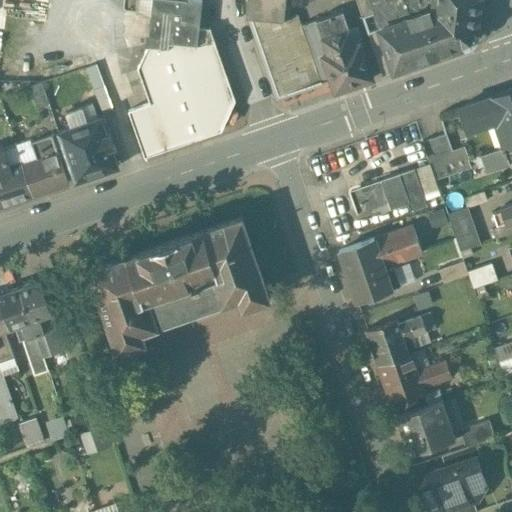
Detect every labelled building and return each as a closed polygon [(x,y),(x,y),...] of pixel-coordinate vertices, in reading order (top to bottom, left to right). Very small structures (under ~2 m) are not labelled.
[(124,0),(123,7),(152,10),(153,0),(124,0)] [(153,0),(152,10),(148,45),(167,47),(168,41),(197,44),(199,28),(201,0),(153,0)] [(247,0),(246,15),(251,15),(282,4),(284,10),(285,0),(247,0)] [(381,27),(371,0),(356,0),(383,74),(394,70),(379,27),(381,27)] [(440,19),(439,0),(371,0),(381,27),(379,27),(394,70),(468,45),(472,39),(476,34),(478,26),(440,19)] [(439,0),(440,19),(478,26),(480,0),(439,0)] [(282,4),(251,15),(279,94),(310,84),(287,17),(284,10),(282,4)] [(344,9),(317,19),(328,51),(323,53),(331,77),(330,77),(335,90),(374,77),(361,39),(355,41),(344,9)] [(301,24),(298,13),(287,17),(310,84),(321,80),(313,57),(301,24)] [(317,19),(301,24),(313,57),(323,53),(328,51),(317,19)] [(197,44),(168,41),(167,47),(148,45),(138,67),(150,102),(128,109),(144,156),(221,129),(235,99),(209,28),(199,28),(197,44)] [(331,77),(323,53),(313,57),(321,80),(330,77),(331,77)] [(111,105),(96,63),(86,67),(101,109),(111,105)] [(42,82),(31,85),(38,107),(49,103),(42,82)] [(511,88),(492,95),(501,120),(504,127),(499,129),(503,138),(507,136),(510,145),(511,144),(511,88)] [(492,95),(458,107),(467,131),(501,120),(492,95)] [(81,105),(67,110),(72,125),(86,120),(81,105)] [(72,125),(57,130),(75,179),(118,165),(111,146),(113,145),(108,131),(107,132),(101,115),(86,120),(72,125)] [(50,133),(31,140),(37,157),(56,150),(50,133)] [(446,134),(423,142),(436,179),(448,174),(443,161),(454,157),(446,134)] [(2,143),(0,143),(0,169),(10,166),(9,165),(2,143)] [(511,144),(510,145),(480,155),(485,170),(511,162),(511,160),(511,144)] [(37,157),(22,162),(32,194),(66,182),(56,150),(37,157)] [(0,169),(0,204),(32,194),(22,162),(22,161),(9,165),(10,166),(0,169)] [(427,205),(415,168),(400,173),(410,201),(413,209),(427,205)] [(400,173),(381,179),(381,180),(351,191),(358,212),(379,205),(381,211),(410,201),(400,173)] [(470,205),(490,199),(487,190),(467,196),(470,205)] [(511,205),(499,209),(505,226),(511,223),(511,205)] [(468,208),(448,215),(461,251),(481,244),(468,208)] [(203,227),(126,254),(126,255),(89,267),(90,270),(97,290),(117,350),(146,340),(142,330),(238,297),(241,307),(270,297),(241,215),(204,228),(203,227)] [(412,225),(373,238),(385,273),(391,271),(389,266),(422,255),(412,225)] [(511,231),(511,230),(493,236),(494,240),(511,234),(511,231)] [(373,238),(339,250),(357,301),(390,290),(390,289),(399,286),(394,270),(391,271),(385,273),(373,238)] [(464,260),(439,268),(443,282),(468,273),(467,270),(464,260)] [(492,262),(467,270),(468,273),(473,287),(497,279),(492,262)] [(90,270),(71,276),(78,296),(97,290),(90,270)] [(51,312),(40,278),(18,286),(29,319),(38,316),(51,312)] [(18,286),(0,292),(0,303),(8,326),(20,322),(29,319),(18,286)] [(69,313),(54,318),(62,341),(77,335),(69,313)] [(429,313),(398,324),(403,339),(434,328),(429,313)] [(38,316),(29,319),(34,334),(43,331),(38,316)] [(396,317),(366,328),(379,363),(408,353),(403,339),(398,324),(396,317)] [(29,319),(20,322),(25,337),(34,334),(29,319)] [(17,368),(3,328),(0,329),(0,370),(1,373),(17,368)] [(46,367),(34,334),(25,337),(22,338),(33,371),(46,367)] [(511,341),(494,347),(499,361),(511,356),(511,341)] [(408,353),(379,363),(391,398),(422,387),(422,385),(416,369),(411,352),(408,353)] [(445,360),(416,369),(422,385),(450,376),(445,360)] [(0,370),(0,419),(15,414),(1,373),(0,370)] [(443,399),(396,416),(409,453),(457,437),(443,399)] [(47,419),(54,438),(70,432),(63,413),(47,419)] [(22,419),(27,444),(46,440),(40,415),(22,419)] [(489,419),(461,428),(467,446),(479,442),(495,437),(489,419)] [(114,444),(107,422),(81,430),(88,452),(114,444)] [(467,446),(442,455),(446,466),(473,457),(475,463),(482,460),(477,446),(480,445),(479,442),(467,446)] [(446,466),(435,470),(425,491),(431,508),(439,511),(451,507),(474,499),(475,499),(482,483),(475,463),(473,457),(446,466)] [(474,499),(451,507),(452,511),(475,511),(478,511),(474,499)]
